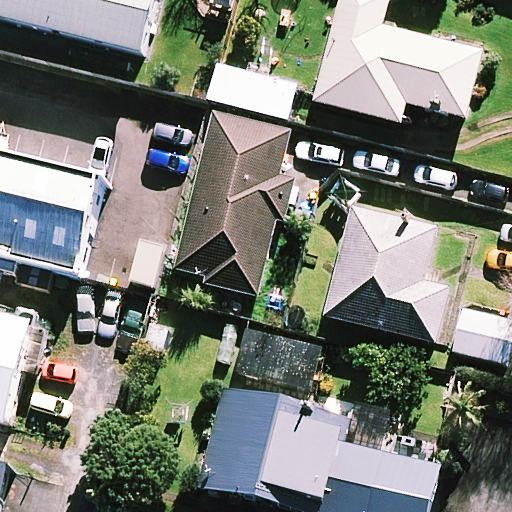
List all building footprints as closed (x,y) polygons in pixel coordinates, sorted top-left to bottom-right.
[(158,0),(0,0),(0,28),(145,62),(158,0)] [(379,142),(416,152),(422,129),(404,124),(408,109),(467,125),(484,59),(383,33),(390,0),(345,0),(317,107),(384,124),(379,142)] [(297,89),(219,71),(211,105),(289,123),(297,89)] [(213,120),(178,271),(207,278),(204,288),(260,301),(279,221),(291,224),(300,185),(280,180),(290,138),(213,120)] [(0,154),(0,256),(84,278),(109,182),(0,154)] [(439,232),(356,211),(328,321),(437,348),(450,294),(425,288),(439,232)] [(511,349),(511,324),(463,314),(454,355),(508,367),(511,349)] [(0,471),(7,473),(43,336),(0,325),(0,471)] [(324,353),(248,333),(236,375),(313,396),(324,353)] [(352,423),(226,392),(202,492),(285,511),(431,511),(440,476),(345,453),(352,423)] [(7,473),(0,471),(0,511),(14,511),(24,477),(7,473)]
